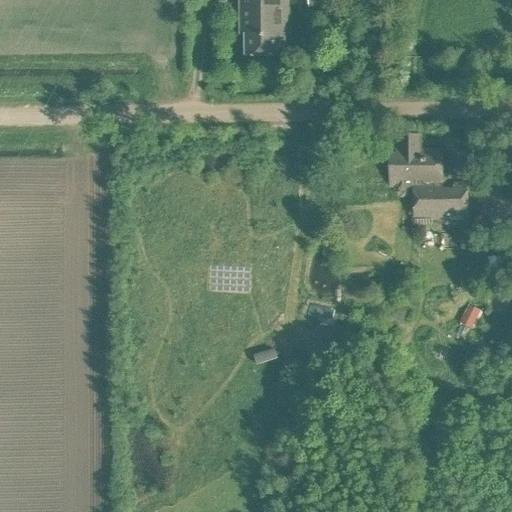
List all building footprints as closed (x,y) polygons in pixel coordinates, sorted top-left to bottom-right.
[(289,35),(289,0),(235,0),(241,0),(241,35),(246,35),(246,57),(284,57),(284,35),(289,35)] [(328,0),(308,0),(308,9),(328,8),(328,0)] [(397,136),(397,151),(389,151),(389,188),(413,188),(414,227),(469,225),(467,184),(443,186),(443,150),(419,150),(418,139),(422,139),(422,136),(397,136)] [(493,313),(488,307),(482,312),(488,318),(493,313)] [(273,350),(252,353),(253,361),(274,357),(273,350)] [(290,398),(288,415),(320,418),(322,401),(290,398)]
